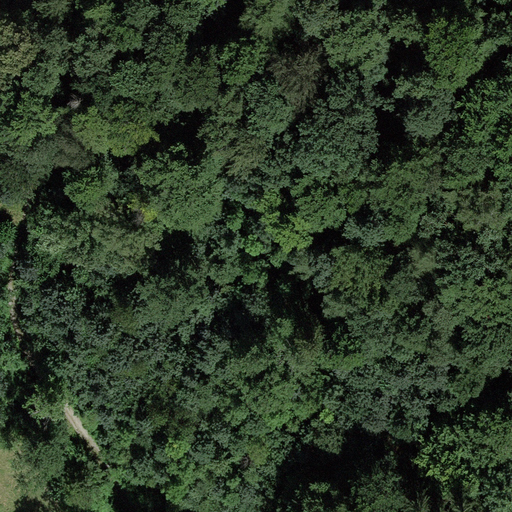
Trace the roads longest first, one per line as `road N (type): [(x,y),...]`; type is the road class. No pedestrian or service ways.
road 1 (track): [(134,511),(20,331),(9,284),(35,188),(151,0)]
road 2 (track): [(36,0),(48,55),(78,123)]
